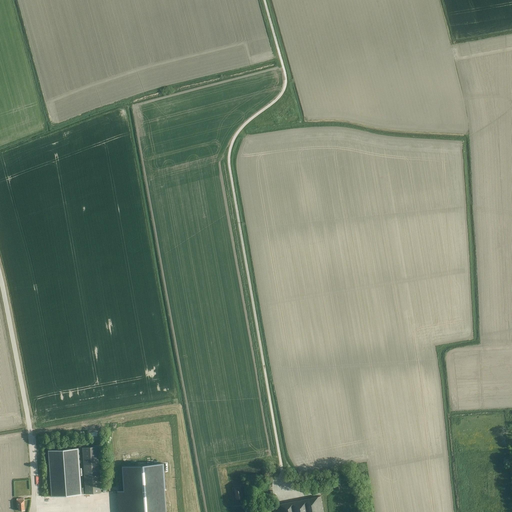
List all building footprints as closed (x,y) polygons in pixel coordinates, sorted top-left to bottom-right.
[(85,493),(101,492),(98,446),(82,448),(85,493)] [(82,494),(78,448),(48,450),(51,496),(82,494)] [(138,464),(123,466),(124,491),(125,496),(125,502),(126,508),(126,509),(126,511),(165,511),(164,488),(163,463),(146,464),(144,464),(140,465),(139,464),(138,464)] [(243,497),(241,486),(232,488),(234,497),(236,497),(236,499),(243,497)] [(323,511),(321,496),(276,505),(277,511),(323,511)]
